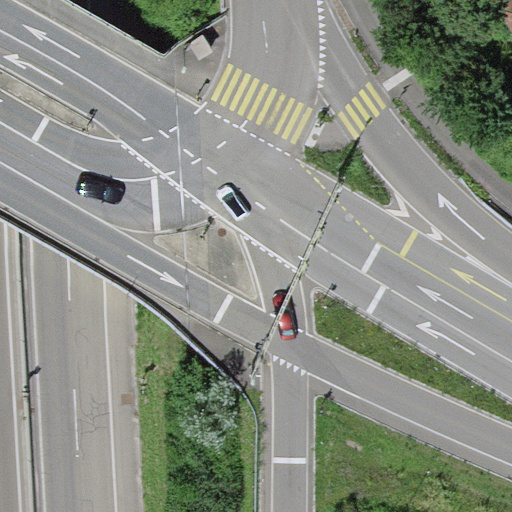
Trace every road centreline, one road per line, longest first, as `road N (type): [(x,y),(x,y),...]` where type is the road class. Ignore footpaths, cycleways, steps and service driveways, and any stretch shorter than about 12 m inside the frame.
road 1 (motorway): [(83,511),(52,0)]
road 2 (motorway): [(511,258),(384,149),(267,2)]
road 3 (secondary): [(511,319),(251,176)]
road 4 (secondary): [(49,194),(285,341)]
road 5 (secondary): [(285,341),(511,448)]
road 6 (secondary): [(216,154),(0,30)]
road 7 (motorway): [(49,194),(154,190),(216,154)]
road 8 (motorway): [(287,511),(285,341)]
road 9 (motorway): [(285,341),(251,176)]
road 10 (motorway): [(216,154),(257,98),(267,2)]
